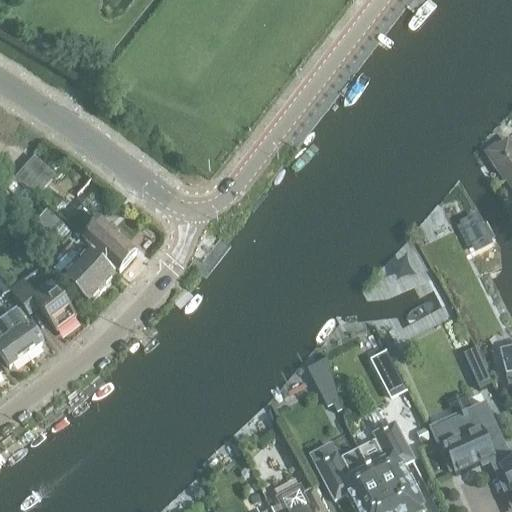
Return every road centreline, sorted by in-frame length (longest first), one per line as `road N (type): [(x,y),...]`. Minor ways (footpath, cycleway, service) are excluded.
road 1 (residential): [(0,419),(86,353),(156,281),(193,211)]
road 2 (tertiary): [(193,211),(217,205),(381,0)]
road 3 (tertiary): [(193,211),(164,199),(0,77)]
